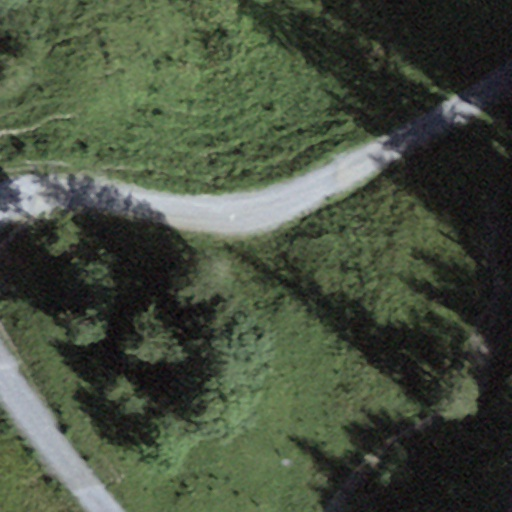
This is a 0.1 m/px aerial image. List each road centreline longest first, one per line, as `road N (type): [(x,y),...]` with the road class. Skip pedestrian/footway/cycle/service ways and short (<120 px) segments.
road 1 (track): [(511,60),(274,214),(206,215),(54,183),(0,198)]
road 2 (track): [(0,364),(100,511)]
